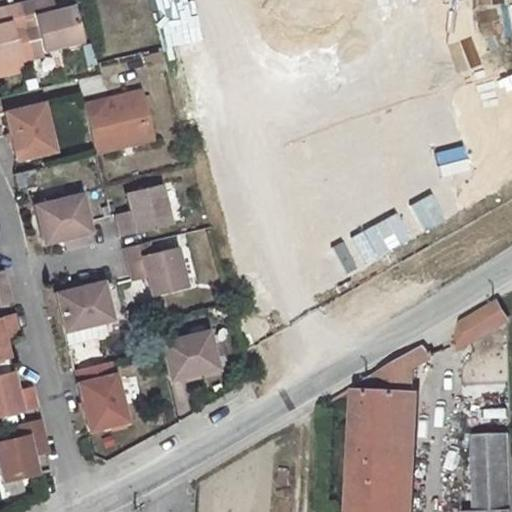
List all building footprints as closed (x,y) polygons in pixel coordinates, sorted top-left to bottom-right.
[(27,54),(78,42),(69,6),(50,11),(44,12),(41,0),(30,0),(26,1),(32,26),(21,29),(27,54)] [(41,0),(44,12),(50,11),(47,0),(41,0)] [(15,4),(21,29),(32,26),(26,1),(15,4)] [(15,4),(2,7),(8,32),(21,29),(15,4)] [(0,60),(27,54),(21,29),(8,32),(2,7),(0,7),(0,60)] [(91,155),(149,139),(137,90),(103,98),(104,102),(80,108),(91,155)] [(80,108),(104,102),(103,98),(79,104),(80,108)] [(40,104),(0,113),(0,116),(11,162),(51,152),(40,104)] [(34,185),(31,169),(10,174),(14,189),(34,185)] [(165,223),(156,184),(122,192),(128,218),(113,221),(116,235),(165,223)] [(79,192),(30,202),(39,243),(88,231),(79,192)] [(113,221),(128,218),(127,213),(111,216),(113,221)] [(143,242),(119,248),(121,257),(146,251),(143,242)] [(121,257),(125,271),(139,268),(140,270),(140,273),(145,292),(181,284),(172,245),(146,251),(121,257)] [(125,271),(125,273),(126,276),(140,273),(140,270),(139,268),(125,271)] [(99,278),(49,289),(58,329),(98,319),(108,318),(99,278)] [(460,324),(455,344),(459,351),(507,323),(497,304),(460,324)] [(0,356),(6,355),(1,336),(0,330),(13,328),(10,313),(0,315),(0,356)] [(98,319),(58,329),(61,341),(101,331),(98,319)] [(205,326),(155,339),(157,349),(164,378),(213,367),(205,326)] [(13,328),(0,330),(1,336),(14,333),(13,328)] [(424,346),(412,353),(411,368),(432,356),(424,346)] [(355,387),(355,393),(410,394),(411,368),(412,353),(355,387)] [(108,360),(68,368),(71,379),(110,370),(108,360)] [(0,371),(0,412),(32,404),(29,391),(14,395),(13,388),(8,369),(0,371)] [(121,419),(110,370),(71,379),(82,428),(121,419)] [(28,385),(13,388),(14,395),(29,391),(28,385)] [(355,393),(352,443),(408,445),(410,394),(355,393)] [(13,435),(39,429),(36,419),(11,425),(13,435)] [(0,479),(34,472),(30,453),(30,452),(28,447),(42,443),(39,429),(13,435),(0,438),(0,479)] [(30,452),(43,449),(42,444),(42,443),(28,447),(30,452)] [(352,443),(348,511),(404,511),(408,445),(352,443)]
